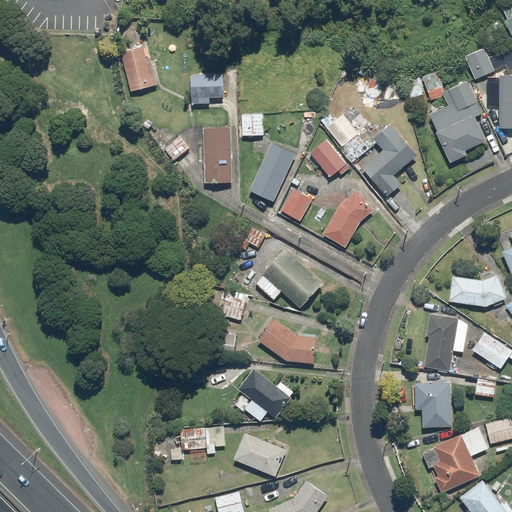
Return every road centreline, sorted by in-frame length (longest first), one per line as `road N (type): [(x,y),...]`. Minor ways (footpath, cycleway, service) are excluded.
road 1 (residential): [(393,511),(365,425),(369,338),(391,281),(431,234),(511,183)]
road 2 (motorway): [(0,343),(53,436),(115,511)]
